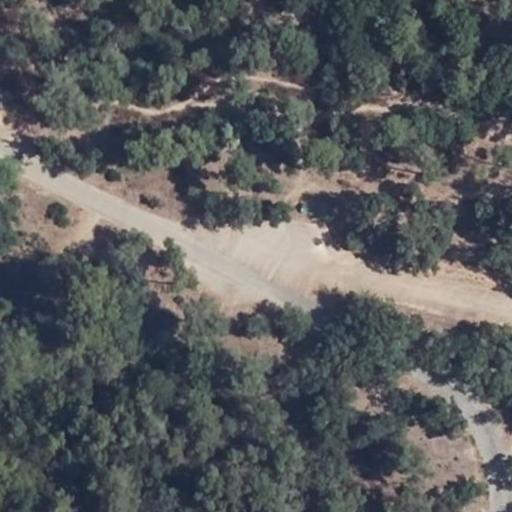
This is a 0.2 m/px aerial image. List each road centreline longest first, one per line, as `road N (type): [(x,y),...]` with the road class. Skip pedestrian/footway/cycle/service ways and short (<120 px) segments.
road 1 (tertiary): [(0,147),(383,334),(443,383),(483,438),(503,494),(499,511)]
road 2 (track): [(511,304),(259,269)]
